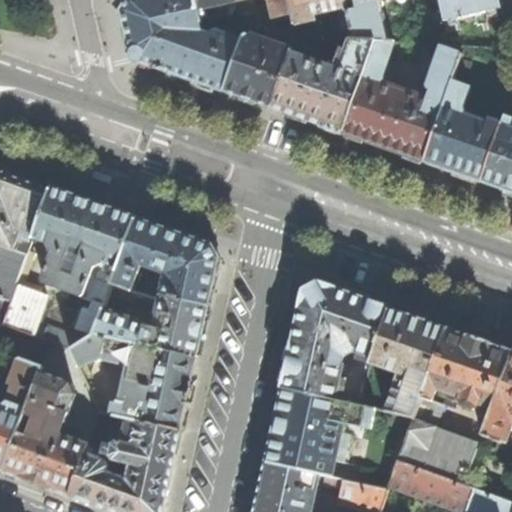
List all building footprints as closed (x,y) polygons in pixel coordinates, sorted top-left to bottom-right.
[(176,75),(225,92),(242,44),(216,34),(209,38),(203,36),(198,31),(202,22),(196,0),(130,0),(123,13),(128,31),(134,60),(176,75)] [(196,0),(202,22),(231,15),(234,8),(233,3),(244,0),(270,0),(269,2),(272,19),(292,14),(288,0),(196,0)] [(288,0),(292,14),(295,25),(315,21),(314,15),(347,8),(345,0),(288,0)] [(345,0),(347,8),(355,41),(375,42),(387,43),(379,5),(379,0),(345,0)] [(501,9),(498,0),(439,0),(447,33),(461,29),(458,19),(475,15),(477,26),(498,22),(495,10),(501,9)] [(248,100),(273,108),(291,55),(292,52),(248,36),(244,39),(242,44),(225,92),(248,100)] [(305,120),(343,133),(375,42),(355,41),(351,41),(337,72),(291,55),(273,108),(305,120)] [(425,162),(453,82),(462,56),(443,49),(428,89),(433,90),(428,102),(382,85),(382,78),(394,43),(387,43),(375,42),(343,133),(380,146),(425,162)] [(451,171),(482,182),(502,125),(489,121),(488,124),(464,116),(463,108),(470,88),(453,82),(425,162),(451,171)] [(509,191),(511,192),(511,128),(510,128),(511,122),(511,120),(504,118),(502,125),(482,182),(509,191)] [(16,177),(0,171),(0,246),(5,248),(1,262),(0,261),(0,325),(3,326),(17,287),(34,239),(51,190),(16,177)] [(118,182),(119,178),(99,172),(96,179),(111,185),(117,186),(118,182)] [(91,203),(51,190),(34,239),(49,245),(53,254),(44,280),(46,284),(92,302),(88,312),(83,310),(73,338),(48,329),(44,341),(72,351),(95,335),(104,310),(113,285),(136,219),(91,203)] [(161,296),(209,307),(219,259),(213,246),(166,230),(136,219),(113,285),(160,300),(161,296)] [(294,344),(283,389),(337,401),(345,367),(343,366),(345,358),(355,352),(373,358),(390,309),(356,297),(318,284),(305,291),(294,344)] [(3,326),(35,337),(48,298),(17,287),(3,326)] [(204,330),(209,307),(161,296),(160,300),(154,328),(146,326),(145,324),(104,310),(95,335),(198,358),(204,330)] [(421,320),(390,309),(373,358),(371,364),(400,374),(387,412),(415,418),(447,329),(421,320)] [(511,352),(479,340),(447,329),(415,418),(399,462),(465,487),(478,450),(457,442),(460,436),(444,430),(442,436),(435,433),(437,428),(435,427),(443,405),(433,402),(437,390),(462,399),(461,402),(463,406),(475,410),(479,407),(480,405),(492,410),(511,353),(511,352)] [(183,424),(198,358),(95,335),(72,351),(79,367),(105,354),(126,360),(129,363),(121,402),(116,400),(113,416),(128,419),(182,431),(183,424)] [(511,353),(492,410),(483,437),(503,444),(509,424),(511,422),(511,353)] [(0,470),(5,472),(41,373),(44,366),(21,358),(11,383),(15,385),(8,403),(2,408),(0,407),(0,470)] [(34,483),(71,496),(88,447),(89,445),(62,434),(58,437),(54,435),(56,429),(66,423),(76,396),(72,385),(41,373),(5,472),(34,483)] [(276,424),(267,463),(319,474),(332,477),(335,461),(340,462),(341,457),(345,458),(350,435),(341,432),(343,423),(372,430),(376,410),(337,401),(283,389),(276,424)] [(163,511),(175,463),(182,431),(128,419),(125,436),(117,435),(116,440),(108,438),(105,450),(113,452),(113,456),(115,460),(131,464),(128,479),(126,479),(115,476),(118,464),(103,459),(105,454),(88,447),(71,496),(113,511),(163,511)] [(399,462),(390,487),(457,511),(466,511),(467,510),(474,490),(465,487),(399,462)] [(255,511),(310,511),(319,474),(267,463),(257,508),(255,511)] [(339,504),(369,511),(381,511),(389,490),(344,480),(339,504)] [(511,511),(511,503),(474,490),(467,510),(471,511),(511,511)]
